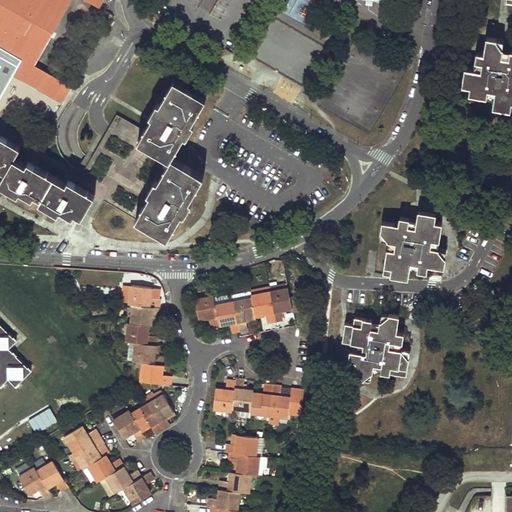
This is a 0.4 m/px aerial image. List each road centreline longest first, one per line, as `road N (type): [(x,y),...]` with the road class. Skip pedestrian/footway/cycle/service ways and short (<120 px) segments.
road 1 (residential): [(374,174),(143,32),(127,0)]
road 2 (residential): [(299,237),(330,275),(349,283),(443,287),(475,266),(511,192)]
road 3 (residential): [(434,0),(419,91),(374,174)]
road 4 (residential): [(176,265),(0,252)]
road 5 (residential): [(233,345),(273,336),(289,343),(290,377),(252,375),(240,357)]
road 6 (residential): [(299,237),(254,255),(176,265)]
